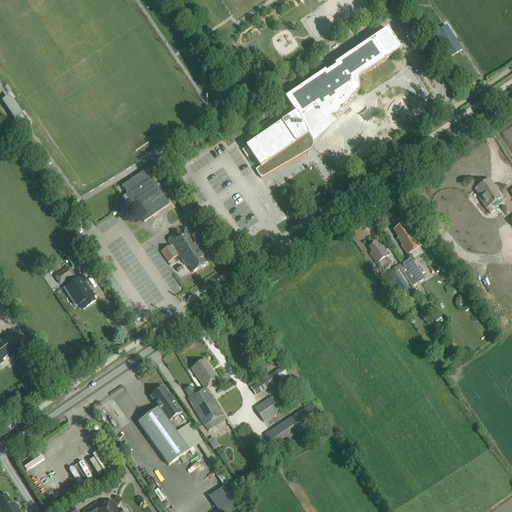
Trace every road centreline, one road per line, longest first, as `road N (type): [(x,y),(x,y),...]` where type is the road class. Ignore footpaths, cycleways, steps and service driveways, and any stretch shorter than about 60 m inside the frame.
road 1 (tertiary): [(0,449),(511,102)]
road 2 (track): [(155,511),(73,384)]
